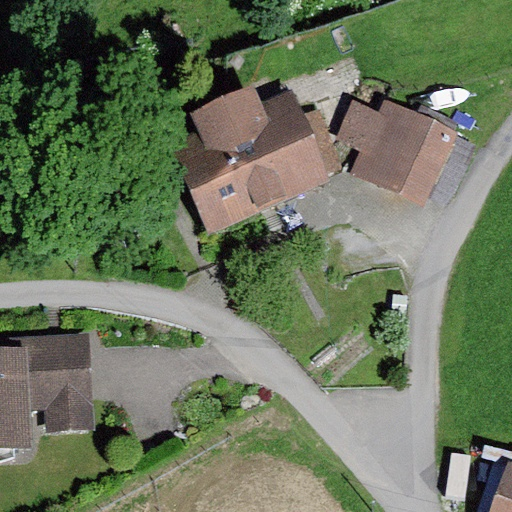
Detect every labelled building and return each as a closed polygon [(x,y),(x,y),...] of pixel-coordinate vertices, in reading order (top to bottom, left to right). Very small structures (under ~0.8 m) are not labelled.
[(198,137),(170,149),(207,236),(332,183),(303,117),(292,91),(260,105),(252,88),(189,115),(198,137)] [(380,115),(354,103),(336,143),(359,153),(348,176),(425,210),(459,134),(386,101),(380,115)] [(318,110),(303,117),(327,174),(341,168),(318,110)] [(0,450),(32,449),(30,413),(46,412),(47,434),(91,432),(87,337),(17,340),(17,350),(0,351),(0,450)] [(511,511),(511,465),(509,464),(491,511),(511,511)]
